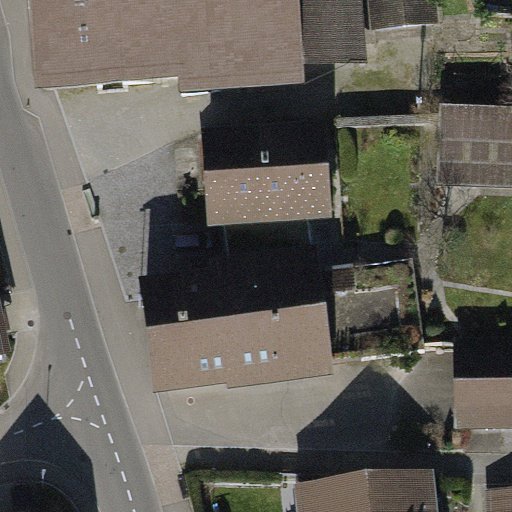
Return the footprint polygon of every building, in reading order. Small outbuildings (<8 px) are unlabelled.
[(31,0),(41,105),(184,92),(185,108),(307,97),(306,85),(369,72),(361,0),(31,0)] [(438,0),(370,0),(374,36),(441,30),(438,0)] [(511,106),(438,102),(433,184),(511,188),(511,106)] [(323,122),(197,130),(203,228),(221,227),(329,220),(323,122)] [(329,220),(221,227),(227,258),(314,246),(317,269),(335,266),(329,220)] [(208,273),(137,283),(152,392),(221,383),(223,392),(331,377),(330,367),(428,354),(415,255),(335,266),(317,269),(314,246),(227,258),(206,261),(208,273)] [(0,298),(0,353),(12,351),(0,298)] [(511,337),(453,338),(455,430),(511,428),(511,337)] [(435,511),(431,472),(291,486),(293,511),(435,511)] [(511,511),(511,490),(487,491),(486,511),(511,511)]
